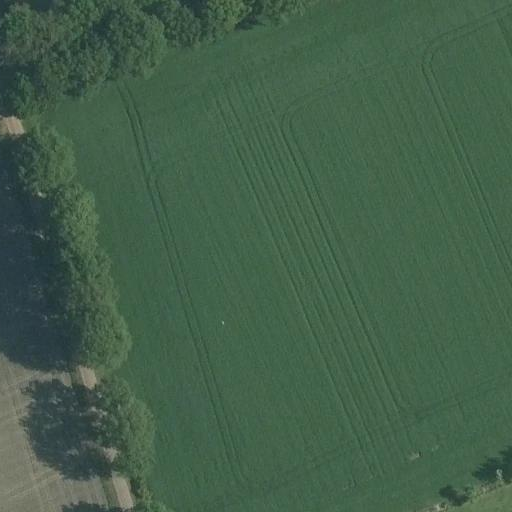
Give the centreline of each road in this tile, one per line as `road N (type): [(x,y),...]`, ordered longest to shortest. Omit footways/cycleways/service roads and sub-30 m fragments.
road 1 (unclassified): [(125,511),(0,85)]
road 2 (track): [(0,94),(219,0)]
